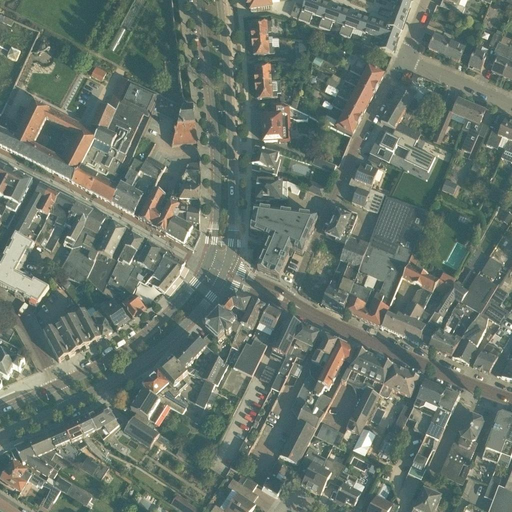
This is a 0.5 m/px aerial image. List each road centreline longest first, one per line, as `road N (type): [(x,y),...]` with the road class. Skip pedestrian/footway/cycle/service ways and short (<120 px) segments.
road 1 (residential): [(287,302),(402,60)]
road 2 (tertiary): [(200,0),(217,179),(208,266)]
road 3 (tertiary): [(227,265),(230,132),(219,0)]
road 4 (tertiary): [(511,401),(287,302)]
road 5 (tertiary): [(66,404),(162,344),(222,277)]
road 6 (tertiary): [(208,266),(130,349),(59,388)]
